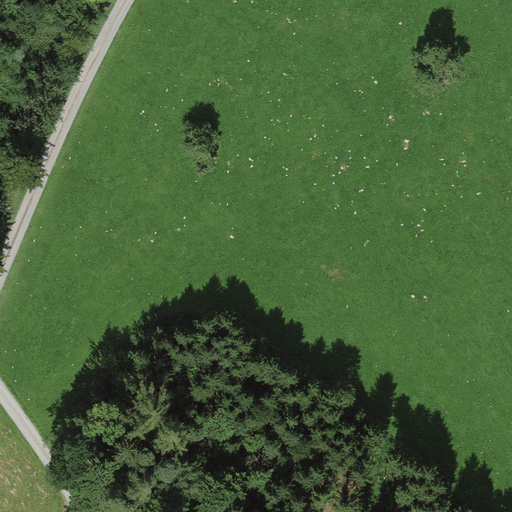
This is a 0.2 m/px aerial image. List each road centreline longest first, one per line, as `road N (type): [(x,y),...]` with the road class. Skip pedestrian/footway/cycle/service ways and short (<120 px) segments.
road 1 (track): [(0,278),(128,0)]
road 2 (track): [(0,386),(95,511)]
